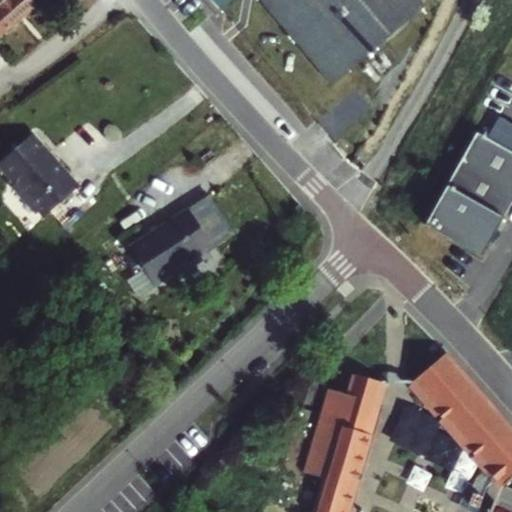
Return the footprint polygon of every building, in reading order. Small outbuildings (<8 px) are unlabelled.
[(0,0),(0,34),(13,23),(39,0),(36,3),(32,0),(0,0)] [(211,0),(221,11),(222,9),(232,0),(211,0)] [(247,0),(261,17),(281,0),(348,0),(392,34),(417,13),(406,0),(247,0)] [(281,0),(261,17),(325,90),(392,34),(348,0),(281,0)] [(78,185),(27,130),(0,154),(0,165),(41,216),(78,185)] [(511,192),(511,159),(469,135),(419,229),(478,257),(511,192)] [(227,239),(200,202),(126,250),(148,291),(227,239)] [(511,428),(446,353),(411,382),(484,465),(502,485),(511,477),(511,428)] [(344,511),(382,382),(354,374),(348,394),(330,389),(307,473),(319,476),(325,478),(313,511),(344,511)] [(319,476),(307,473),(305,481),(316,485),(319,476)]
